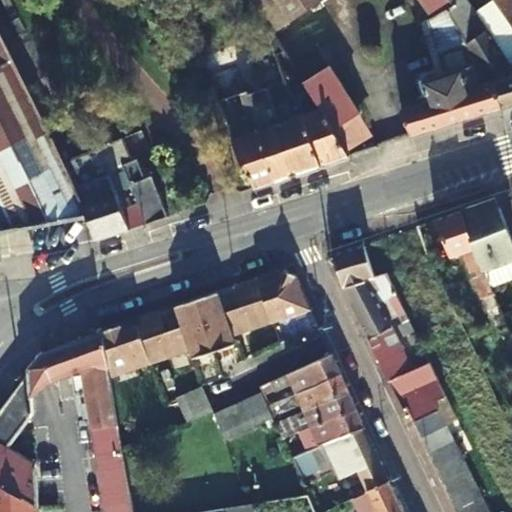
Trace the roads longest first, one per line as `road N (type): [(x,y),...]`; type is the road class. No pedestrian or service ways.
road 1 (residential): [(297,220),(435,511)]
road 2 (tertiary): [(297,220),(84,272),(0,313)]
road 3 (tertiary): [(15,341),(69,307),(297,220)]
road 4 (tertiary): [(511,150),(297,220)]
